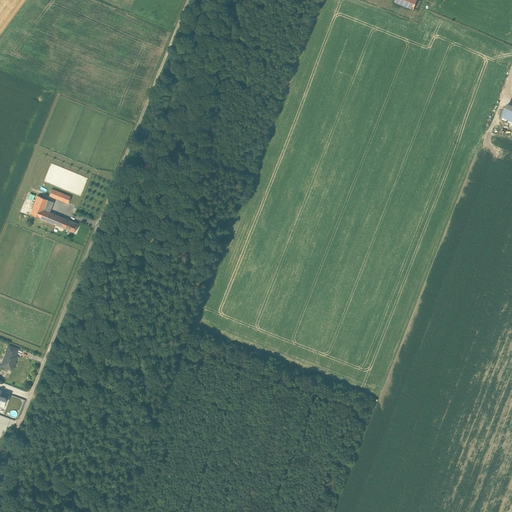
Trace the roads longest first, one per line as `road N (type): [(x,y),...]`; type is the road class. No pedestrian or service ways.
road 1 (unclassified): [(189,0),(28,399)]
road 2 (track): [(5,456),(85,482),(118,503)]
